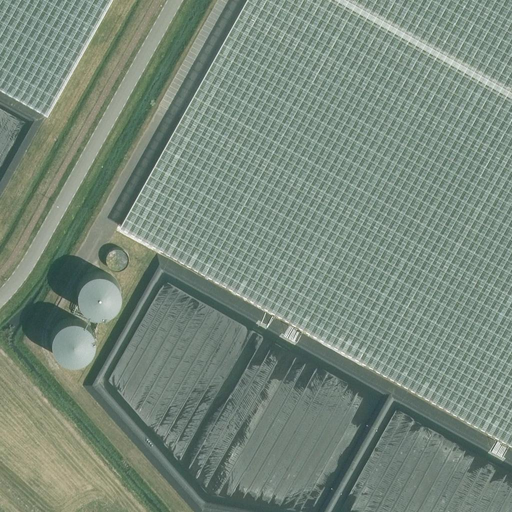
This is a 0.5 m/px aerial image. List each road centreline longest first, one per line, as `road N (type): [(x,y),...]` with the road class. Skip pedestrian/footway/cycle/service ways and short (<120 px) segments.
road 1 (unclassified): [(0,299),(17,282),(175,0)]
road 2 (unknown): [(236,0),(112,218)]
